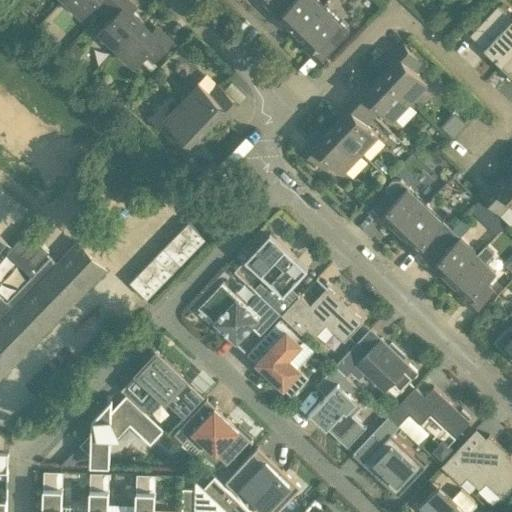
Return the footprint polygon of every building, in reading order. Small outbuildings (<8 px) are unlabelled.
[(68,0),(83,14),(93,3),(101,11),(111,0),(68,0)] [(128,0),(111,0),(101,11),(109,19),(99,29),(117,47),(142,20),(125,3),(128,0)] [(261,0),(258,3),(267,12),(278,0),(261,0)] [(280,16),(297,33),(324,5),(319,0),(278,0),(267,12),(276,21),(280,16)] [(470,33),(502,63),(511,52),(511,17),(511,18),(498,4),(470,33)] [(350,30),(324,5),(297,33),(314,49),(310,53),(319,62),(350,30)] [(159,37),(142,20),(117,47),(135,64),(145,53),(153,61),(173,40),(164,31),(159,37)] [(400,57),(384,74),(410,100),(427,82),(416,71),(424,63),(403,43),(395,52),(400,57)] [(511,52),(502,63),(511,73),(511,52)] [(362,86),(354,96),(374,115),(382,107),(393,117),(410,100),(384,74),(367,91),(362,86)] [(199,81),(182,98),(209,124),(225,107),(230,112),(239,103),(218,83),(210,91),(199,81)] [(350,109),(334,126),(361,151),(377,134),(367,124),(374,115),(354,96),(345,104),(350,109)] [(192,141),(209,124),(182,98),(165,116),(175,127),(167,135),(188,155),(197,146),(192,141)] [(454,110),(440,123),(450,134),(464,121),(454,110)] [(343,170),(361,151),(334,126),(318,143),(313,138),(304,147),(324,167),(332,159),(343,170)] [(511,177),(509,180),(503,175),(482,197),(507,222),(511,222),(511,177)] [(386,187),(389,190),(369,210),(378,218),(382,214),(399,231),(426,203),(416,194),(416,179),(403,179),(402,178),(394,178),(386,187)] [(421,260),(452,228),(426,203),(399,231),(416,247),(412,252),(421,260)] [(496,234),(504,225),(494,215),(486,224),(496,234)] [(147,298),(203,241),(206,238),(204,235),(199,231),(189,221),(130,281),(147,298)] [(486,243),(477,253),(452,228),(421,260),(429,269),(434,264),(451,281),(487,244),(486,243)] [(0,374),(105,267),(79,241),(58,262),(52,256),(37,271),(33,268),(49,252),(29,232),(8,252),(32,276),(8,300),(0,294),(0,282),(1,281),(0,280),(0,250),(7,242),(0,236),(0,374)] [(280,312),(300,294),(291,285),(308,267),(270,232),(245,258),(262,273),(275,258),(284,266),(265,286),(260,281),(254,286),(260,292),(259,293),(280,312)] [(494,252),(487,244),(451,281),(468,298),(464,302),(473,311),(493,290),(484,282),(495,271),(485,261),(494,252)] [(497,281),(503,287),(509,281),(503,275),(497,281)] [(260,334),(280,312),(259,293),(258,292),(247,303),(222,280),(198,306),(201,310),(199,312),(209,322),(211,319),(234,341),(250,324),(260,334)] [(310,304),(300,294),(280,312),(301,333),(307,327),(316,334),(326,323),(344,340),(363,320),(327,286),(310,304)] [(303,340),(280,318),(247,353),(291,395),(302,383),(303,382),(304,381),(304,380),(305,379),(305,378),(305,376),(305,375),(304,374),(304,373),(303,372),(302,371),(287,357),(303,340)] [(357,341),(335,364),(346,375),(351,371),(359,378),(365,371),(384,389),(390,382),(399,391),(418,371),(403,357),(405,355),(391,341),(389,344),(381,336),(367,351),(357,341)] [(511,336),(506,342),(501,348),(511,358),(511,336)] [(121,388),(127,393),(143,409),(149,412),(163,398),(184,417),(204,395),(202,393),(200,396),(187,383),(189,381),(157,350),(121,388)] [(315,384),(326,394),(308,413),(309,414),(311,412),(347,446),(366,425),(365,424),(364,425),(352,414),(360,405),(361,406),(362,405),(351,395),(359,387),(335,364),(315,384)] [(470,416),(462,408),(460,410),(433,386),(425,395),(415,386),(388,414),(398,424),(409,412),(420,423),(430,413),(455,436),(470,420),(468,419),(470,416)] [(109,445),(129,423),(150,443),(164,428),(143,409),(127,393),(79,443),(61,464),(74,464),(87,450),(90,454),(90,463),(109,464),(109,445)] [(199,449),(205,442),(216,453),(223,446),(233,456),(249,439),(252,442),(253,441),(215,406),(203,418),(194,410),(173,433),(183,442),(187,437),(199,449)] [(352,452),(397,495),(425,465),(391,433),(399,425),(388,415),(373,430),(383,440),(365,459),(355,449),(352,452)] [(508,452),(489,434),(485,437),(476,428),(441,465),(461,483),(467,476),(480,488),(486,482),(501,496),(511,485),(511,459),(506,454),(508,452)] [(432,451),(441,460),(452,448),(443,440),(432,451)] [(254,449),(225,481),(237,492),(243,487),(269,511),(275,511),(281,506),(301,486),(282,468),(278,472),(254,449)] [(61,511),(62,488),(54,488),(55,471),(44,470),(42,511),(61,511)] [(88,511),(107,511),(109,489),(100,488),(101,472),(90,472),(90,488),(92,488),(92,489),(90,489),(88,511)] [(135,511),(154,511),(155,491),(147,491),(147,474),(136,473),(136,490),(138,490),(136,490),(135,511)] [(226,511),(228,511),(252,511),(214,476),(203,488),(205,489),(196,489),(196,488),(182,487),(181,511),(226,511)] [(468,511),(469,511),(477,504),(461,489),(452,497),(439,484),(419,505),(427,511),(468,511)] [(332,511),(326,506),(325,507),(325,508),(315,499),(304,511),(332,511)]
